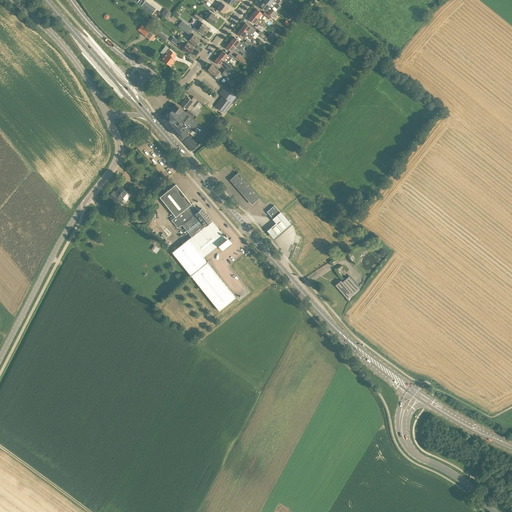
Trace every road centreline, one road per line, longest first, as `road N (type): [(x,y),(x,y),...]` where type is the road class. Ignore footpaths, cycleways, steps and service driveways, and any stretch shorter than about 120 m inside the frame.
road 1 (tertiary): [(0,360),(74,218),(117,162),(106,113)]
road 2 (primary): [(150,119),(336,329)]
road 3 (residential): [(145,71),(171,84),(184,80),(250,0)]
road 4 (secondary): [(15,0),(59,40),(106,113)]
road 5 (secondary): [(493,511),(464,482),(410,451),(403,411)]
